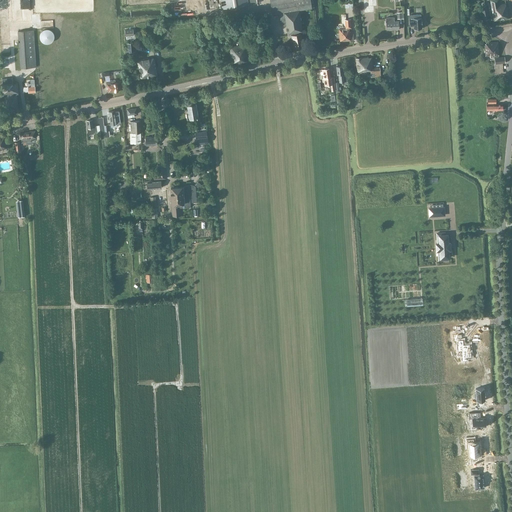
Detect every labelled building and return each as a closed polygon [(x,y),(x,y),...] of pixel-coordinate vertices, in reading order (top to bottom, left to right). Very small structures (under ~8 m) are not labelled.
[(263,0),(221,0),(223,9),(248,5),(246,0),(250,0),(250,2),(263,0)] [(303,32),(300,15),(299,10),(312,8),(310,0),(269,0),(272,15),(279,14),(281,26),(286,25),(288,35),(292,34),(293,38),(294,47),(302,45),(301,36),(300,33),(303,32)] [(497,0),(490,2),(493,15),(491,16),(492,18),(489,19),(490,21),(494,20),(494,21),(509,18),(507,7),(506,7),(506,3),(498,5),(497,0)] [(409,19),(409,26),(413,26),(413,28),(414,28),(421,28),(421,25),(422,25),(421,19),(421,18),(420,14),(408,15),(409,19)] [(386,17),(387,30),(399,29),(399,21),(395,21),(394,16),(386,17)] [(350,32),(349,28),(351,28),(351,19),(345,20),(345,29),(339,29),(340,41),(354,40),(353,31),(350,32)] [(54,36),(54,35),(54,33),(54,32),(52,30),(50,29),(49,28),(48,28),(47,28),(45,28),(44,29),(43,30),(42,30),(42,32),(41,33),(41,34),(41,36),(41,37),(42,38),(43,39),(44,40),(45,41),(46,41),(47,41),(49,41),(50,41),(51,40),(52,39),(53,38),(54,37),(54,36)] [(20,68),(36,67),(34,30),(18,31),(20,68)] [(128,43),(128,50),(125,51),(125,53),(129,52),(135,51),(134,42),(128,43)] [(486,56),(499,56),(498,42),(488,42),(488,43),(485,44),(486,56)] [(247,45),(240,46),(230,47),(231,58),(232,58),(232,64),(244,63),(244,61),(252,60),(250,48),(247,48),(247,45)] [(371,77),(381,76),(380,67),(373,68),(372,57),(368,58),(368,57),(356,58),(357,74),(371,73),(371,77)] [(140,79),(158,76),(154,58),(149,59),(149,58),(137,60),(140,79)] [(339,82),(348,81),(347,75),(344,75),(343,66),(336,66),(337,75),(338,75),(339,82)] [(324,79),(325,82),(325,85),(329,85),(330,91),(335,90),(335,83),(334,77),(330,77),(329,68),(324,69),(322,70),(323,79),(324,79)] [(393,73),(383,75),(386,87),(389,86),(390,90),(394,89),(394,80),(393,73)] [(16,94),(19,94),(18,83),(13,83),(12,78),(2,79),(2,84),(3,99),(1,99),(2,103),(5,102),(6,111),(18,109),(16,94)] [(114,91),(118,91),(117,82),(116,83),(115,80),(106,81),(107,84),(108,92),(114,91)] [(487,110),(503,110),(503,104),(495,104),(495,103),(496,103),(496,99),(488,99),(488,103),(486,103),(487,110)] [(187,119),(197,118),(195,104),(188,105),(189,113),(187,114),(187,119)] [(137,114),(136,108),(127,109),(128,117),(134,117),(134,114),(137,114)] [(88,134),(93,133),(93,136),(100,135),(98,125),(93,126),(92,120),(87,120),(88,128),(87,128),(88,134)] [(130,144),(141,144),(140,121),(129,122),(130,144)] [(22,142),(23,142),(23,145),(32,144),(31,140),(36,139),(35,131),(30,131),(21,132),(22,142)] [(146,145),(157,144),(157,137),(149,138),(149,137),(146,137),(146,145)] [(0,162),(0,168),(0,171),(11,168),(9,160),(0,162)] [(165,167),(158,168),(159,175),(154,175),(154,179),(166,178),(165,167)] [(180,215),(180,212),(180,207),(191,207),(191,202),(197,202),(195,186),(194,185),(192,185),(189,184),(189,186),(171,188),(172,204),(173,216),(180,215)] [(429,216),(444,215),(444,214),(445,214),(444,214),(444,211),(444,208),(444,207),(429,208),(429,210),(429,214),(429,215),(429,216)] [(462,216),(463,224),(474,224),(474,215),(462,216)] [(437,240),(439,240),(440,243),(436,243),(436,244),(436,245),(437,249),(436,249),(437,249),(437,250),(440,250),(441,256),(439,256),(439,260),(443,260),(443,258),(449,257),(449,256),(450,256),(449,251),(448,251),(448,250),(450,249),(450,247),(450,245),(450,244),(449,242),(448,242),(448,241),(447,236),(448,236),(447,236),(447,234),(445,235),(445,233),(437,233),(437,234),(437,239),(437,240)] [(423,305),(422,298),(406,299),(407,306),(423,305)] [(463,335),(454,335),(455,341),(458,341),(458,345),(458,351),(462,350),(462,357),(462,361),(467,360),(467,357),(471,357),(471,352),(470,352),(470,344),(463,344),(463,335)] [(476,393),(474,393),(475,398),(476,397),(477,401),(485,400),(485,396),(485,392),(484,392),(484,388),(476,388),(476,393)] [(480,412),(469,412),(469,419),(473,419),(473,423),(472,423),(472,425),(473,425),(473,428),(482,428),(482,427),(485,427),(485,418),(481,418),(480,412)] [(473,439),(466,439),(467,449),(470,448),(470,455),(479,455),(479,450),(480,450),(479,450),(479,448),(480,448),(480,447),(479,447),(479,443),(474,443),(473,439)] [(484,488),(484,487),(483,475),(482,475),(478,475),(478,474),(479,474),(478,469),(471,470),(471,474),(474,474),(474,475),(475,488),(483,488),(484,488)] [(411,476),(378,478),(380,511),(387,511),(392,506),(390,505),(395,504),(396,505),(396,502),(399,500),(398,491),(400,491),(400,486),(402,489),(403,488),(402,486),(414,485),(413,484),(415,482),(415,480),(418,479),(418,476),(416,478),(413,475),(412,477),(411,476)]
